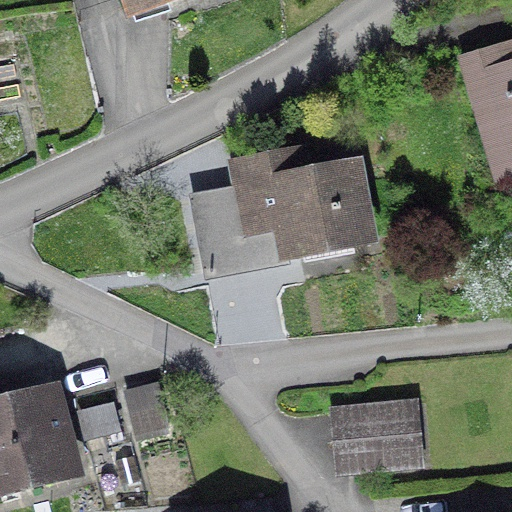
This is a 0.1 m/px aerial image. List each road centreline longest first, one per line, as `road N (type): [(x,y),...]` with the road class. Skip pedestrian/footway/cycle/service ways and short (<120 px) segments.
road 1 (residential): [(0,249),(12,263),(182,352),(234,368),(511,335)]
road 2 (residential): [(0,211),(212,108),(395,0)]
